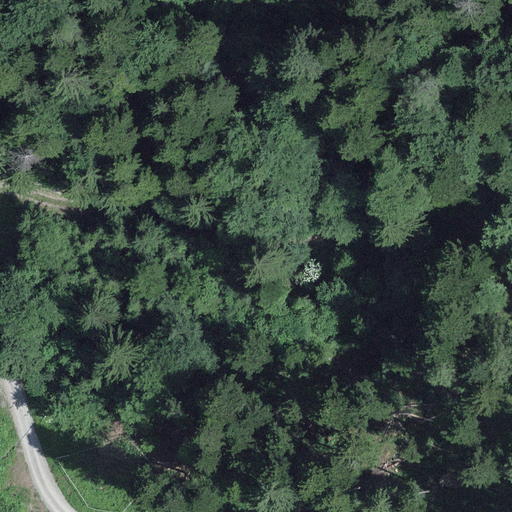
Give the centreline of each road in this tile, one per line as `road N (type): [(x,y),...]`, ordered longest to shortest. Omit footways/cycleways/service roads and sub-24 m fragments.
road 1 (track): [(0,189),(87,211),(156,210),(332,237),(439,213),(472,224),(511,282)]
road 2 (track): [(0,353),(62,511)]
